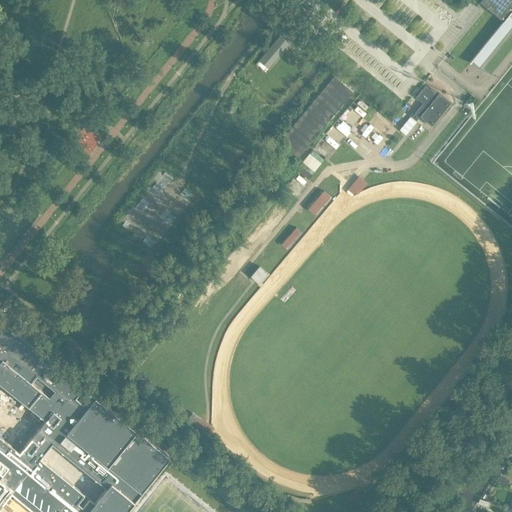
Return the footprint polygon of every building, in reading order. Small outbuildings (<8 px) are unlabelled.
[(511,0),(480,0),(480,2),(503,21),(511,9),(511,0)] [(280,36),(260,60),(269,68),(289,44),(280,36)] [(298,158),(353,92),(334,76),(279,142),(298,158)] [(432,125),(451,101),(439,92),(437,94),(425,84),(415,97),(422,103),(411,116),(416,120),(420,115),(432,125)] [(383,129),(388,119),(377,113),(372,124),(383,129)] [(365,122),(360,128),(367,134),(372,128),(365,122)] [(302,162),(314,171),(323,159),(312,150),(302,162)] [(303,167),(299,172),(309,179),(312,174),(303,167)] [(360,174),(348,188),(356,195),(368,180),(360,174)] [(315,213),(331,194),(324,188),(308,207),(315,213)] [(288,247),(302,230),(296,225),(282,243),(288,247)] [(261,282),(270,272),(260,264),(252,274),(261,282)] [(0,471),(1,473),(0,475),(0,511),(6,511),(0,507),(0,506),(12,492),(36,511),(124,511),(130,506),(170,456),(91,392),(83,402),(75,396),(84,386),(5,322),(0,328),(0,381),(46,419),(19,451),(0,435),(0,471)]
